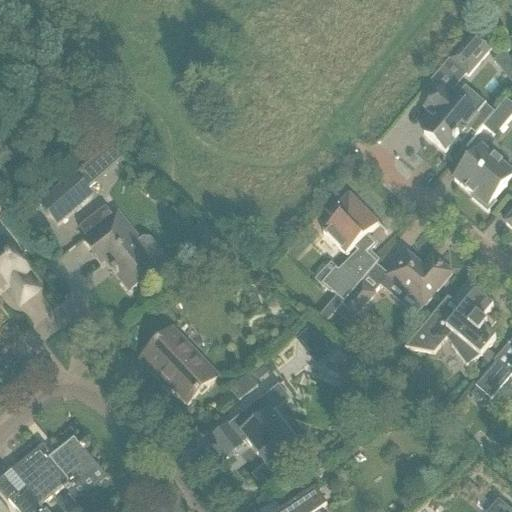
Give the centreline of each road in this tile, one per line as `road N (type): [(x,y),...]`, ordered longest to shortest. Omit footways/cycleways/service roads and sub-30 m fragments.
road 1 (residential): [(241,105),(310,163),(370,93),(301,34)]
road 2 (unclassified): [(63,391),(26,343),(73,305),(88,323),(78,378)]
road 3 (unclassified): [(208,511),(154,446),(88,395),(63,391)]
road 4 (unclassified): [(511,273),(369,154)]
road 5 (residential): [(116,0),(241,105)]
